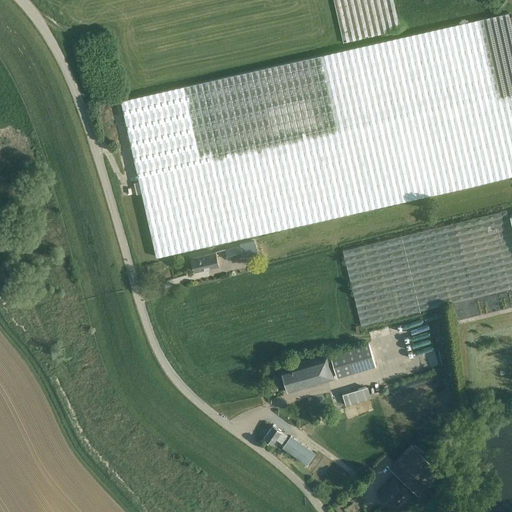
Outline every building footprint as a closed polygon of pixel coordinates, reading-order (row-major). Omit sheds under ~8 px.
[(334,0),(344,43),(400,30),(393,0),(334,0)] [(121,100),(157,256),(511,175),(511,29),(508,13),(121,100)] [(361,325),(511,288),(511,234),(506,210),(343,251),(361,325)] [(225,249),(227,260),(257,252),(254,240),(239,244),(240,246),(225,249)] [(219,266),(216,252),(192,258),(195,272),(219,266)] [(329,353),(336,376),(377,364),(369,340),(329,353)] [(328,355),(281,369),(288,392),(335,378),(328,355)] [(350,405),(373,397),(369,385),(346,393),(350,405)] [(288,435),(281,431),(273,425),(264,439),(272,444),(276,439),(276,440),(281,444),(281,443),(282,444),(288,435)] [(315,453),(291,436),(282,448),(307,465),(315,453)] [(421,495),(444,471),(413,443),(391,467),(421,495)] [(378,494),(391,507),(407,490),(394,478),(385,488),(384,488),(378,494)]
